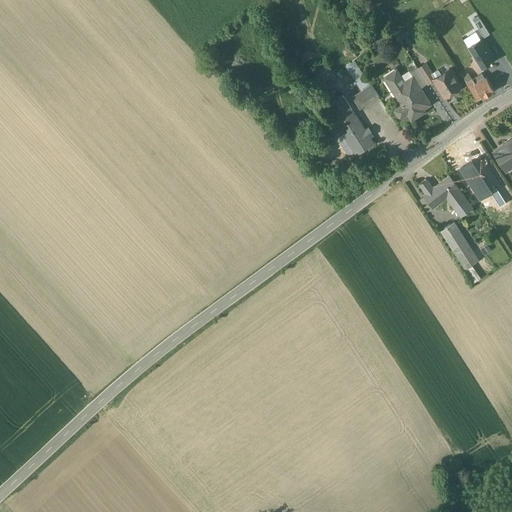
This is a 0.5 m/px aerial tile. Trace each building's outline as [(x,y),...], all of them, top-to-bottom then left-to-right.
[(484,41),(490,38),(480,23),(475,26),(484,41)] [(480,72),(493,64),(481,43),(468,51),(480,72)] [(354,63),(346,68),(353,79),(361,74),(354,63)] [(434,81),(425,66),(417,71),(427,87),(434,82),(434,81)] [(417,71),(416,69),(409,73),(413,80),(414,80),(420,91),(427,87),(417,71)] [(413,80),(405,85),(396,71),(389,76),(383,79),(383,80),(398,103),(400,102),(403,107),(394,112),(399,121),(407,117),(411,123),(421,117),(419,114),(431,107),(420,91),(414,80),(413,80)] [(460,90),(449,72),(434,81),(434,82),(445,100),(460,90)] [(370,89),(361,74),(353,79),(362,94),(370,89)] [(468,77),(462,81),(466,86),(472,83),(468,77)] [(482,77),(472,82),(475,86),(484,81),(482,77)] [(333,105),(315,80),(307,85),(326,109),(333,105)] [(475,86),(474,87),(482,101),(494,94),(486,80),(484,81),(475,86)] [(482,101),(474,87),(475,86),(472,82),(472,83),(466,86),(477,104),(482,101)] [(362,94),(352,100),(359,112),(379,99),(372,88),(370,89),(362,94)] [(333,105),(326,109),(337,126),(353,115),(343,98),(333,105)] [(337,126),(356,157),(373,146),(369,139),(370,138),(371,137),(368,133),(367,133),(365,134),(360,125),(354,115),(353,115),(337,126)] [(511,169),(511,143),(494,156),(506,174),(511,169)] [(459,173),(478,204),(490,197),(492,196),(473,165),(459,173)] [(450,180),(433,193),(434,195),(428,200),(426,198),(424,199),(432,211),(447,200),(461,219),(471,212),(457,193),(458,192),(450,180)] [(433,193),(426,183),(419,188),(426,198),(428,200),(434,195),(433,193)] [(499,212),(506,208),(497,193),(492,196),(490,197),(499,212)] [(479,265),(454,227),(440,236),(465,274),(479,265)]
